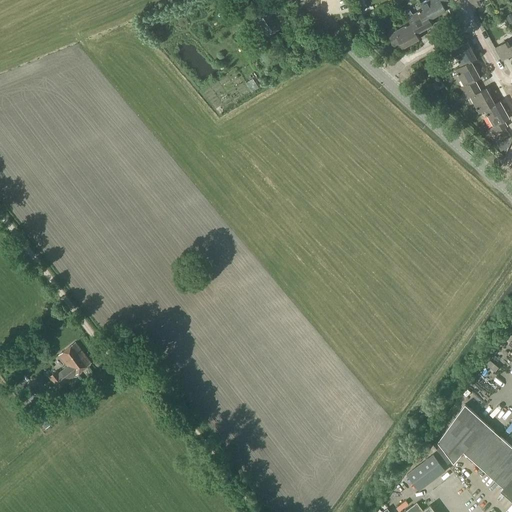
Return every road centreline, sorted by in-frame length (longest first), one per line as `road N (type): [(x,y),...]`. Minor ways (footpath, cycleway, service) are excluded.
road 1 (track): [(0,216),(106,353),(165,394),(254,511)]
road 2 (tertiary): [(511,193),(305,0)]
